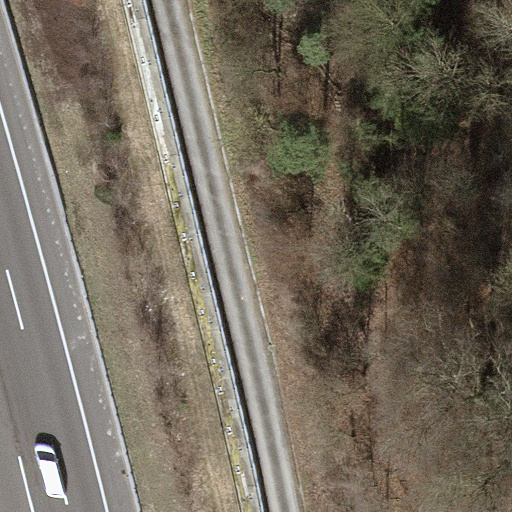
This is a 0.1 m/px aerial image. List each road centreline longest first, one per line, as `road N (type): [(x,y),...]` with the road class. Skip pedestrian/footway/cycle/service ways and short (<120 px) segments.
road 1 (track): [(168,0),(285,511)]
road 2 (motorway): [(53,511),(0,304)]
